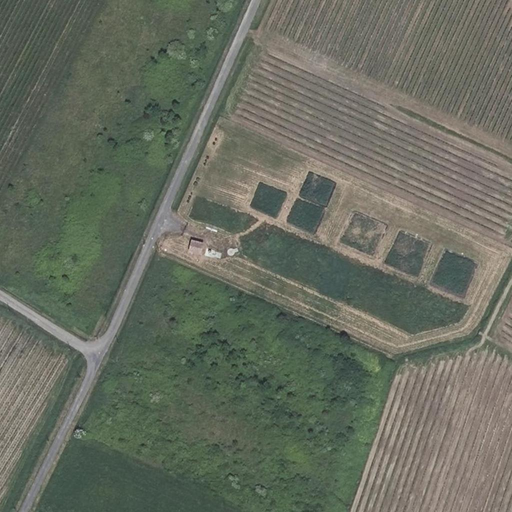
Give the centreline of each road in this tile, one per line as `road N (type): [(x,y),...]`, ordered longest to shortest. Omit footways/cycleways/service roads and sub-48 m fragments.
road 1 (unclassified): [(260,0),(101,357)]
road 2 (unclassified): [(101,357),(24,511)]
road 3 (unclassified): [(101,357),(0,291)]
